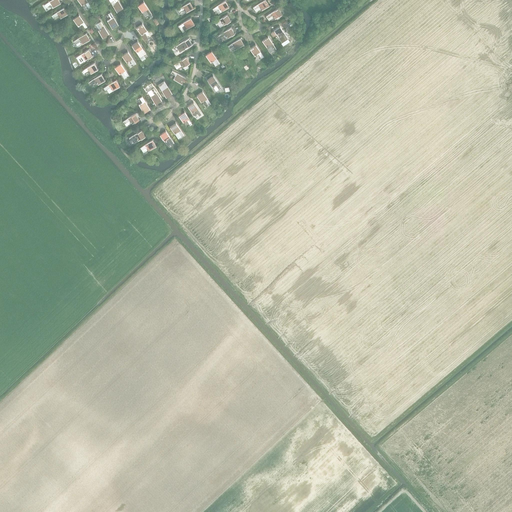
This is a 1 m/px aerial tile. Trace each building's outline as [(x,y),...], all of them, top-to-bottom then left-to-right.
[(50,4),(52,8),(60,3),(58,0),(51,0),(44,5),(46,7),(50,4)] [(88,8),(91,7),(86,0),(77,0),(82,6),(85,3),(88,8)] [(108,0),(117,12),(123,8),(117,0),(108,0)] [(259,6),(262,10),(269,5),(265,0),(263,0),(262,1),(253,7),(254,10),(259,6)] [(225,1),(212,9),(214,11),(216,10),(218,14),(222,11),(229,7),(225,1)] [(148,14),(149,15),(152,14),(144,2),(137,6),(144,16),(148,14)] [(184,9),(186,13),(193,8),(189,2),(177,10),(179,12),(184,9)] [(58,15),(60,18),(67,14),(63,8),(51,15),(53,18),(58,15)] [(272,15),(275,19),(282,14),(278,8),(266,16),(267,19),(272,15)] [(107,21),(112,29),(118,25),(110,12),(108,14),(111,18),(107,21)] [(221,22),(223,25),(230,21),(226,14),(214,22),(216,25),(221,22)] [(84,29),(87,27),(79,15),(73,19),(78,27),(82,24),(84,29)] [(190,18),(178,26),(180,28),(182,27),(185,30),(194,24),(190,18)] [(98,30),(102,38),(109,34),(101,21),(98,23),(101,28),(98,30)] [(136,28),(144,40),(150,36),(142,24),(136,28)] [(274,31),(271,33),(273,37),(276,35),(282,43),(288,39),(280,26),(274,30),(274,31)] [(225,35),(227,38),(234,34),(230,27),(218,35),(220,38),(225,35)] [(81,44),(82,44),(90,39),(86,33),(73,41),(77,46),(81,44)] [(262,40),(270,52),(276,48),(268,36),(262,40)] [(188,38),(176,46),(177,48),(180,52),(185,49),(192,44),(188,38)] [(233,46),(236,49),(244,44),(240,38),(227,46),(229,49),(233,46)] [(131,45),(139,57),(146,53),(138,41),(131,45)] [(261,58),(263,57),(255,44),(249,48),(254,56),(258,54),(261,58)] [(88,49),(76,57),(77,60),(80,64),(84,61),(92,56),(88,49)] [(133,65),(136,64),(128,51),(122,56),(126,63),(130,60),(133,65)] [(217,65),(219,63),(211,51),(205,55),(210,63),(214,61),(217,65)] [(186,57),(174,65),(175,67),(180,64),(183,68),(183,67),(185,70),(188,67),(187,65),(190,63),(186,57)] [(88,70),(91,74),(98,69),(94,63),(81,71),(83,74),(88,70)] [(126,77),(128,75),(121,63),(114,67),(119,74),(123,72),(126,77)] [(173,79),(182,84),(185,77),(172,70),(171,73),(175,75),(173,79)] [(95,81),(98,85),(105,80),(101,74),(89,82),(90,84),(95,81)] [(218,89),(221,88),(213,75),(207,79),(212,87),(216,85),(218,89)] [(115,80),(103,88),(105,90),(106,89),(109,93),(112,91),(119,86),(115,80)] [(161,83),(158,85),(161,90),(166,97),(172,93),(164,81),(161,83)] [(150,97),(155,104),(161,100),(153,88),(147,92),(150,97)] [(208,105),(210,104),(203,91),(196,95),(201,103),(205,100),(208,105)] [(138,105),(144,113),(150,109),(142,97),(139,98),(142,102),(138,105)] [(193,102),(187,106),(192,113),(194,116),(197,113),(199,116),(201,114),(193,102)] [(190,125),(192,124),(184,112),(178,116),(183,123),(187,120),(190,125)] [(135,113),(123,121),(124,124),(127,127),(132,124),(139,120),(135,113)] [(181,137),(184,135),(176,123),(170,127),(174,134),(178,132),(181,137)] [(141,130),(129,138),(130,140),(131,140),(134,143),(138,141),(145,136),(141,130)] [(166,131),(160,135),(164,142),(167,145),(170,143),(171,144),(174,143),(166,131)] [(146,147),(148,151),(156,146),(152,140),(140,147),(142,150),(146,147)]
